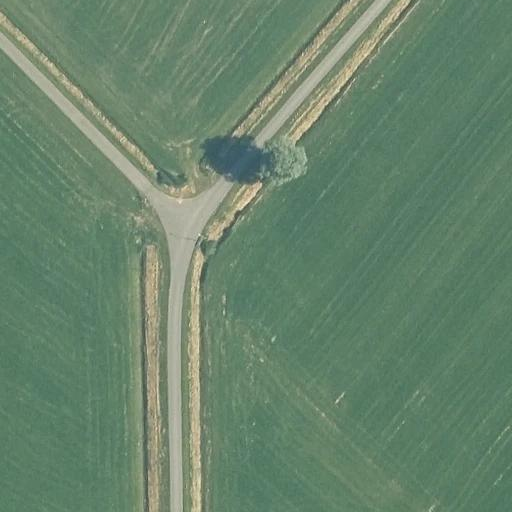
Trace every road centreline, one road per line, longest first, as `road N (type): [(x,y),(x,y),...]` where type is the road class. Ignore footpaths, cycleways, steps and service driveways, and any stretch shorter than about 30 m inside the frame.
road 1 (unclassified): [(190,231),(379,0)]
road 2 (unclassified): [(173,511),(175,278),(190,231)]
road 3 (unclassified): [(190,231),(0,40)]
